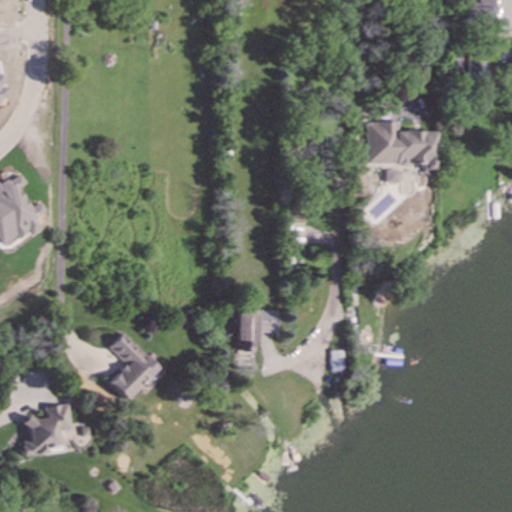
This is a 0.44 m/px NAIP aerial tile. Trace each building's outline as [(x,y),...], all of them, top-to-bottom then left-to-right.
[(492,16),(491,0),(475,0),(475,1),(463,1),(464,16),(492,16)] [(459,72),(460,56),(448,56),(448,72),(459,72)] [(483,76),(481,58),(466,60),(468,78),(483,76)] [(430,132),(392,132),(392,122),(360,123),(361,165),(418,164),(418,170),(431,170),(430,132)] [(27,209),(13,188),(5,194),(10,201),(0,208),(4,213),(0,215),(0,224),(9,237),(28,224),(27,221),(40,211),(35,204),(27,209)] [(234,350),(255,351),(255,333),(274,333),(275,312),(235,311),(234,350)] [(155,368),(119,333),(105,347),(122,365),(105,383),(123,401),(155,368)] [(341,350),(328,351),(329,371),(342,371),(341,350)] [(67,430),(64,404),(40,407),(42,417),(22,420),(25,440),(18,441),(21,457),(44,454),(42,445),(56,443),(54,432),(67,430)]
